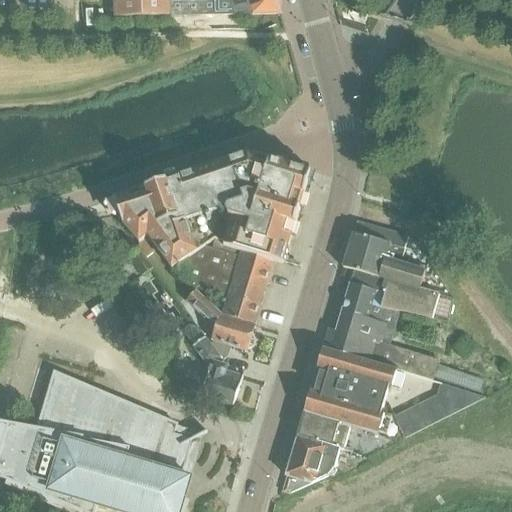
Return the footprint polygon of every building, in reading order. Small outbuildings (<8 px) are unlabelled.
[(114,0),(115,19),(281,15),(277,0),(114,0)] [(149,237),(158,250),(173,270),(216,241),(285,262),(296,226),(305,198),(306,199),(314,173),(249,153),(180,177),(181,178),(163,184),(145,190),(104,204),(117,218),(140,244),(149,238),(149,237)] [(357,223),(344,268),(352,271),(380,280),(383,271),(393,273),(396,264),(406,266),(408,262),(403,260),(409,238),(357,223)] [(158,250),(149,237),(149,238),(140,244),(140,245),(142,251),(147,258),(158,250)] [(225,318),(255,327),(275,263),(243,254),(241,259),(206,248),(173,271),(197,293),(225,318)] [(147,258),(142,251),(141,250),(130,258),(143,276),(154,268),(147,258)] [(380,280),(352,271),(355,273),(352,285),(375,292),(372,304),(399,312),(432,322),(432,320),(448,325),(456,300),(421,290),(426,272),(406,266),(396,264),(393,273),(383,271),(380,280)] [(0,485),(23,496),(79,511),(164,511),(165,509),(171,511),(195,427),(131,408),(135,393),(108,313),(61,326),(46,274),(0,287),(0,485)] [(330,330),(325,349),(325,350),(398,373),(433,383),(439,363),(389,348),(395,329),(399,312),(372,304),(375,292),(352,285),(342,319),(338,332),(330,330)] [(197,293),(189,303),(213,324),(212,328),(218,330),(215,342),(213,349),(223,362),(224,364),(229,360),(233,348),(247,352),(254,349),(256,341),(252,336),(255,327),(225,318),(197,293)] [(233,415),(244,379),(226,374),(228,368),(222,366),(223,362),(213,349),(205,340),(195,329),(190,328),(186,331),(186,336),(195,348),(194,349),(206,361),(213,363),(203,397),(217,401),(215,409),(233,415)] [(312,393),(305,416),(350,429),(351,429),(379,437),(385,415),(383,415),(389,394),(391,394),(398,373),(325,350),(325,349),(318,372),(321,372),(315,394),(312,393)] [(446,366),(442,378),(483,390),(486,378),(446,366)] [(438,396),(395,418),(406,440),(488,399),(441,385),(438,396)] [(305,416),(298,439),(350,454),(352,450),(345,448),(350,429),(305,416)] [(288,478),(284,492),(288,493),(316,483),(334,475),(340,454),(350,457),(350,454),(298,439),(287,477),(288,478)]
